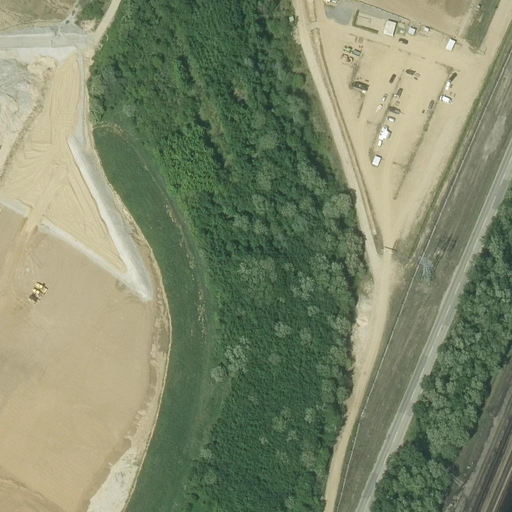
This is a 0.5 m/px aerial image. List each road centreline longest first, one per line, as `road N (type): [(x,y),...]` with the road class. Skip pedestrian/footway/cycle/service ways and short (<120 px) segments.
road 1 (track): [(299,0),(381,307),(327,511)]
road 2 (track): [(501,0),(381,307)]
road 3 (track): [(117,0),(0,223)]
